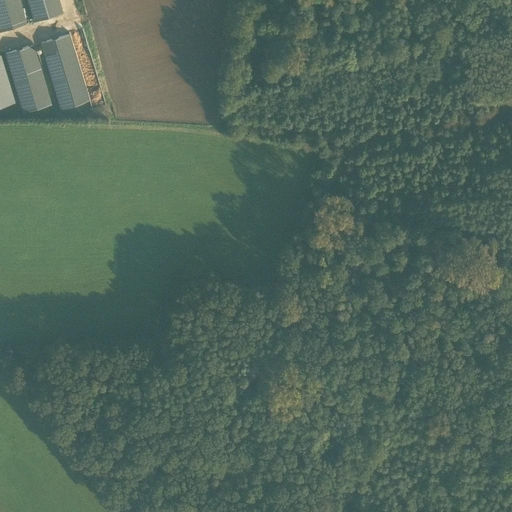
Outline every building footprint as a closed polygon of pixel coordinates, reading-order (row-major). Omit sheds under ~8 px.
[(0,0),(0,31),(27,24),(19,0),(0,0)] [(28,0),(35,21),(62,12),(58,0),(28,0)] [(69,33),(41,42),(61,108),(89,100),(69,33)] [(34,44),(6,53),(23,112),(52,103),(34,44)] [(0,58),(0,106),(13,103),(0,58)]
